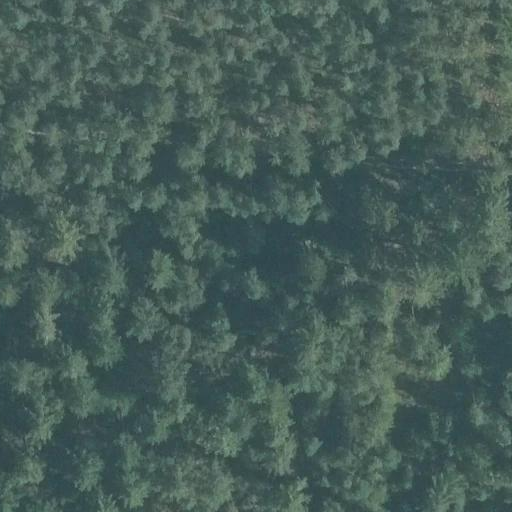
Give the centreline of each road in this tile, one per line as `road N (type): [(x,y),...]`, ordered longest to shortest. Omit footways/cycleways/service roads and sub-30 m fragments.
road 1 (track): [(64,511),(511,174)]
road 2 (track): [(511,174),(0,135)]
